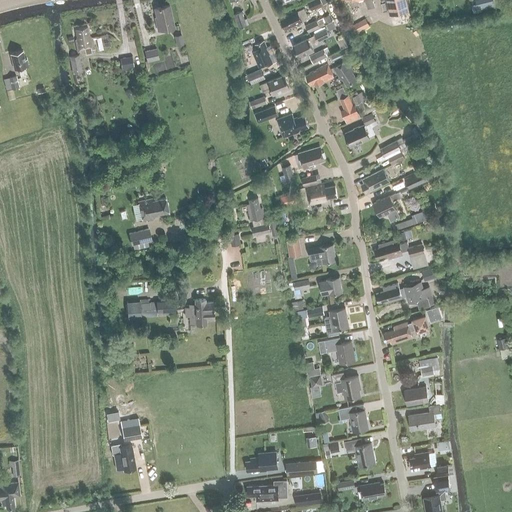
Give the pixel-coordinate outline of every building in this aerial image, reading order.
[(320,0),(314,0),(308,3),(311,10),(322,5),(320,0)] [(408,10),(405,0),(386,0),(390,15),(408,10)] [(493,0),(478,0),(475,1),(478,12),(495,8),(493,0)] [(156,16),(154,17),(157,30),(174,26),(169,5),(154,8),(156,16)] [(297,12),(287,16),(287,17),(280,20),(285,29),(292,26),(293,27),(302,22),(308,19),(304,9),(297,12)] [(241,11),(234,14),(239,28),(249,24),(246,18),(244,19),(241,11)] [(316,21),(305,26),(308,33),(319,28),(324,25),(324,24),(331,20),(329,15),(316,21)] [(368,26),(365,18),(348,26),(352,34),(368,26)] [(332,21),(326,24),(329,30),(335,27),(332,21)] [(78,40),(75,41),(78,53),(86,51),(86,54),(92,53),(91,50),(95,49),(93,38),(90,39),(87,27),(75,30),(78,40)] [(298,58),(313,50),(310,44),(317,41),(329,36),(325,28),(314,34),(314,35),(307,39),(307,38),(292,46),(298,58)] [(183,44),(181,34),(174,36),(176,46),(183,44)] [(253,53),(259,67),(264,65),(265,66),(277,61),(270,46),(267,47),(264,41),(255,44),(258,51),(253,53)] [(158,58),(156,48),(144,50),(146,60),(158,58)] [(327,56),(323,49),(309,56),(313,63),(327,56)] [(347,56),(344,49),(331,55),(334,62),(347,56)] [(24,59),(22,51),(9,54),(13,70),(18,69),(20,77),(26,76),(24,67),(27,67),(25,59),(24,59)] [(84,72),(81,55),(71,57),(75,74),(84,72)] [(120,68),(132,66),(130,57),(118,58),(120,68)] [(346,60),(333,68),(340,79),(341,78),(346,86),(356,80),(351,72),(353,71),(346,60)] [(327,64),(309,73),(309,74),(306,76),(310,85),(314,84),(315,86),(334,78),(327,64)] [(251,83),(264,78),(260,69),(247,74),(251,83)] [(18,87),(15,76),(8,78),(11,89),(18,87)] [(271,95),(289,88),(284,76),(260,85),(263,91),(269,88),(271,95)] [(352,96),(359,112),(365,109),(358,94),(352,96)] [(267,103),(265,95),(249,101),(252,109),(267,103)] [(341,112),(346,125),(360,119),(354,106),(353,107),(348,97),(340,100),(344,111),(341,112)] [(275,107),(255,114),(258,123),(278,116),(275,107)] [(372,113),(362,117),(365,125),(375,120),(372,113)] [(292,115),(277,120),(283,138),(298,134),(298,133),(305,130),(304,128),(308,126),(305,117),(294,121),(292,115)] [(369,140),(363,126),(344,134),(350,148),(369,140)] [(403,139),(406,146),(416,140),(413,134),(403,139)] [(380,149),(384,157),(406,146),(403,139),(401,137),(380,149)] [(316,149),(299,155),(304,170),(314,166),(314,164),(324,161),(321,150),(317,152),(316,149)] [(404,159),(401,151),(388,157),(392,165),(404,159)] [(251,153),(239,158),(248,177),(259,171),(251,153)] [(264,158),(258,162),(262,168),(268,165),(264,158)] [(293,179),(290,166),(281,169),(283,175),(280,176),(281,182),(293,179)] [(388,182),(382,170),(361,180),(363,184),(360,185),(364,194),(388,182)] [(405,180),(409,189),(426,180),(422,171),(405,180)] [(315,175),(301,178),(303,186),(317,183),(315,175)] [(119,181),(111,182),(112,189),(120,187),(119,181)] [(313,188),(307,189),(310,205),(327,201),(327,199),(337,197),(335,186),(325,188),(324,186),(313,188)] [(373,203),(380,217),(387,213),(391,221),(400,216),(392,201),(398,198),(395,193),(390,196),(389,195),(373,203)] [(281,198),(283,206),(298,202),(296,194),(281,198)] [(253,227),(252,227),(254,236),(269,232),(267,224),(263,225),(261,218),(263,218),(261,208),(259,209),(257,198),(248,200),(249,204),(246,205),(250,219),(251,219),(253,227)] [(152,202),(152,200),(138,202),(141,221),(156,218),(155,215),(168,213),(165,199),(152,202)] [(424,210),(414,214),(417,223),(427,219),(424,210)] [(414,224),(412,218),(395,224),(397,229),(414,224)] [(272,235),(278,233),(275,219),(269,220),(272,235)] [(285,227),(286,235),(301,233),(299,224),(293,226),(285,227)] [(128,233),(131,245),(150,241),(147,229),(128,233)] [(241,245),(239,233),(229,235),(231,246),(241,245)] [(287,240),(289,256),(300,254),(297,238),(287,240)] [(398,239),(378,245),(379,248),(374,249),(377,258),(387,255),(389,259),(402,255),(402,252),(409,250),(410,256),(424,252),(422,244),(409,248),(407,242),(399,244),(398,239)] [(311,260),(316,259),(316,262),(319,264),(322,264),(322,262),(335,260),(333,244),(319,247),(309,249),(311,260)] [(418,272),(420,281),(437,275),(435,266),(418,272)] [(339,277),(326,280),(326,281),(319,283),(322,294),(329,293),(329,294),(342,292),(339,277)] [(293,283),(294,290),(294,295),(301,293),(300,289),(310,287),(309,279),(293,283)] [(397,284),(381,288),(382,292),(375,294),(378,303),(381,302),(382,304),(401,299),(401,298),(405,297),(407,304),(425,299),(420,282),(403,287),(403,288),(399,290),(397,284)] [(206,321),(213,321),(212,302),(205,302),(205,299),(194,300),(194,307),(184,308),(185,318),(195,317),(195,325),(206,324),(206,321)] [(303,308),(301,299),(291,302),(293,310),(303,308)] [(128,318),(156,316),(156,313),(175,311),(174,302),(155,303),(156,304),(140,305),(140,301),(127,302),(128,318)] [(323,314),(321,307),(306,310),(307,317),(323,314)] [(330,316),(325,317),(323,318),(326,333),(339,331),(338,329),(348,327),(344,308),(329,311),(330,316)] [(382,334),(386,343),(389,342),(390,344),(412,337),(410,332),(415,330),(416,332),(429,327),(424,315),(412,319),(413,322),(407,324),(407,322),(392,327),(393,330),(382,334)] [(324,340),(318,341),(320,353),(326,352),(337,350),(339,363),(354,360),(351,341),(340,343),(339,337),(324,340)] [(501,349),(508,348),(506,338),(499,339),(501,349)] [(430,373),(428,360),(410,363),(412,376),(430,373)] [(319,367),(314,368),(307,370),(308,376),(309,376),(320,373),(319,367)] [(360,395),(358,383),(359,383),(358,376),(344,378),(343,372),(331,375),(334,387),(336,386),(337,392),(343,391),(345,399),(360,395)] [(322,384),(320,374),(310,377),(312,386),(322,384)] [(423,402),(420,387),(405,390),(407,404),(423,402)] [(429,413),(408,416),(411,431),(434,427),(432,413),(440,411),(439,404),(428,405),(429,413)] [(364,411),(355,413),(354,408),(338,411),(340,421),(349,419),(352,433),(368,430),(364,411)] [(325,411),(318,412),(323,422),(329,419),(325,411)] [(138,417),(119,421),(123,441),(141,437),(138,417)] [(317,446),(316,438),(316,436),(306,437),(306,439),(307,447),(317,446)] [(450,448),(449,439),(437,442),(438,450),(450,448)] [(371,445),(361,447),(360,440),(344,443),(346,453),(355,451),(358,467),(374,464),(371,445)] [(121,443),(110,445),(112,455),(113,455),(116,470),(123,469),(123,471),(136,468),(131,445),(121,447),(121,443)] [(246,462),(246,471),(259,470),(259,472),(266,471),(266,469),(277,468),(276,452),(258,454),(259,458),(250,459),(250,461),(246,462)] [(420,469),(430,467),(428,452),(414,455),(415,458),(409,459),(411,468),(419,466),(420,469)] [(316,460),(300,461),(301,473),(317,472),(317,471),(316,460)] [(323,460),(316,460),(317,471),(324,470),(323,460)] [(436,476),(446,475),(448,474),(446,465),(434,467),(436,476)] [(446,475),(436,476),(433,477),(435,492),(437,492),(438,497),(423,499),(424,511),(441,511),(440,501),(446,500),(445,490),(449,490),(448,482),(446,475)] [(337,483),(339,491),(353,488),(352,480),(337,483)] [(273,482),(273,485),(266,486),(255,486),(255,487),(247,487),(247,496),(255,496),(255,501),(275,501),(275,498),(286,498),(286,481),(273,482)] [(0,501),(1,501),(2,506),(5,505),(6,508),(14,507),(12,497),(19,496),(17,482),(0,485),(0,501)] [(379,485),(378,483),(360,487),(362,501),(381,498),(381,496),(384,495),(382,484),(379,485)] [(321,503),(319,493),(294,497),(295,507),(321,503)]
